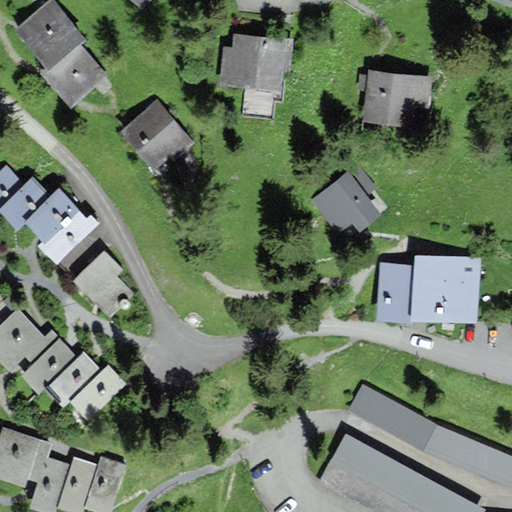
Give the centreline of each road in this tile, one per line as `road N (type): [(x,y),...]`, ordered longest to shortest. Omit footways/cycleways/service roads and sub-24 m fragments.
road 1 (residential): [(0,94),(91,180),(164,317),(197,342),(236,349),(328,324),(375,333)]
road 2 (residential): [(375,333),(289,373),(225,433),(283,450),(243,454),(179,479),(139,511)]
road 3 (residential): [(375,333),(511,361)]
